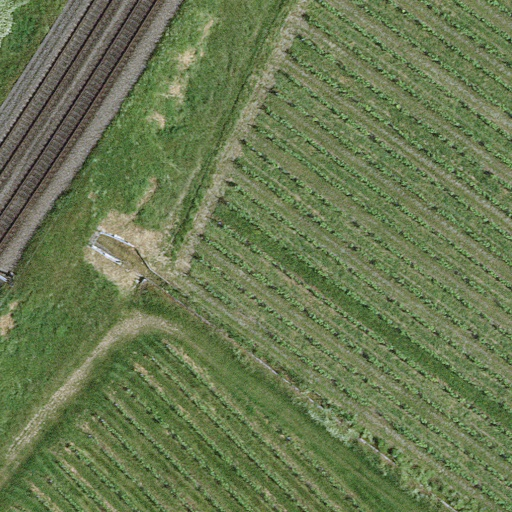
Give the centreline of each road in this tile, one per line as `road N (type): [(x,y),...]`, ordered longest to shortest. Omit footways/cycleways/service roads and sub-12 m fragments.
road 1 (track): [(125,285),(278,0)]
road 2 (track): [(0,459),(116,303)]
